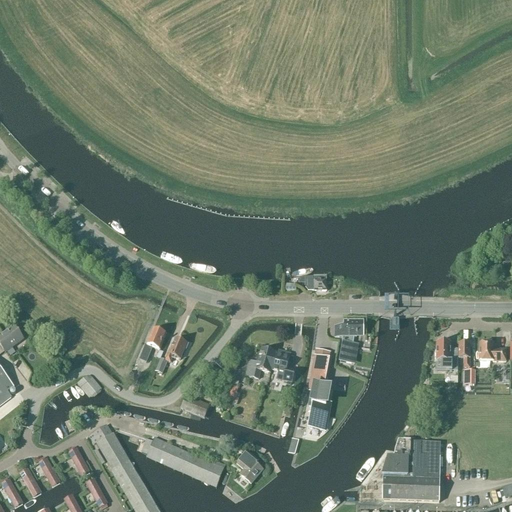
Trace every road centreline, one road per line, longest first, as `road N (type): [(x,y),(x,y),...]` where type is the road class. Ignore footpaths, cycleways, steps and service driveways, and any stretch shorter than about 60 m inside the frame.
road 1 (unclassified): [(241,307),(170,400),(138,401),(84,371),(39,396),(26,433)]
road 2 (secondary): [(241,307),(160,281),(116,256),(0,149)]
road 3 (secondary): [(475,308),(241,307)]
